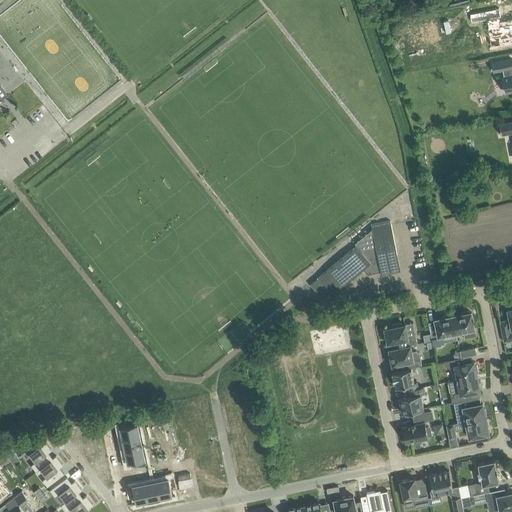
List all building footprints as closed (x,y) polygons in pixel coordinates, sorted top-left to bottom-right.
[(511,14),(511,4),(456,16),(457,24),(468,23),(473,45),(493,40),(495,50),(511,46),(511,30),(509,31),(507,15),(511,14)] [(495,58),(462,64),(465,79),(477,76),(483,104),(511,98),(511,73),(499,76),(495,58)] [(511,121),(499,124),(502,134),(511,132),(511,121)] [(397,254),(391,220),(371,224),(376,247),(365,249),(362,251),(357,245),(310,284),(322,298),(330,292),(332,295),(364,269),(368,274),(397,268),(394,254),(397,254)] [(511,308),(508,309),(510,320),(508,320),(500,321),(501,322),(500,322),(504,341),(511,339),(511,308)] [(469,312),(469,310),(461,312),(461,314),(453,315),(456,332),(464,330),(465,337),(476,335),(471,312),(469,312)] [(450,316),(450,314),(442,316),(442,317),(435,319),(438,332),(431,333),(432,340),(432,341),(433,346),(434,347),(441,345),(440,339),(444,339),(443,335),(456,332),(453,315),(450,316)] [(402,324),(401,322),(392,324),(393,326),(385,328),(385,329),(383,330),(385,337),(387,336),(388,342),(394,341),(396,347),(411,344),(418,343),(416,334),(408,335),(405,324),(402,324)] [(431,333),(424,334),(425,341),(432,340),(431,333)] [(412,351),(411,344),(396,347),(389,349),(390,350),(388,351),(389,358),(391,357),(393,364),(404,362),(406,369),(411,367),(422,365),(420,356),(419,352),(416,350),(412,351)] [(461,357),(463,357),(477,354),(475,347),(460,350),(461,357)] [(464,363),(463,357),(461,357),(444,361),(444,364),(454,371),(456,379),(454,380),(477,375),(477,372),(479,372),(477,365),(475,365),(474,361),(464,363)] [(414,381),(411,367),(406,369),(397,370),(396,370),(396,371),(392,372),(394,381),(395,381),(396,386),(406,384),(407,390),(410,390),(419,388),(419,387),(417,381),(414,381)] [(452,402),(472,398),(470,392),(480,390),(477,375),(454,380),(456,391),(451,398),(452,402)] [(402,412),(424,408),(421,394),(425,393),(424,386),(419,387),(419,388),(410,390),(411,395),(399,397),(400,398),(398,400),(399,405),(401,406),(402,412)] [(473,405),(472,398),(452,402),(454,402),(455,409),(458,422),(466,421),(486,416),(485,415),(487,414),(486,408),(484,408),(483,403),(473,405)] [(172,421),(174,428),(191,424),(191,421),(206,418),(204,408),(185,412),(186,418),(172,421)] [(426,427),(425,420),(433,418),(431,411),(414,414),(415,422),(416,422),(416,424),(403,426),(405,434),(405,435),(405,438),(406,439),(406,441),(427,437),(428,437),(428,435),(431,434),(429,426),(426,427)] [(486,419),(486,416),(466,421),(469,437),(489,433),(488,425),(489,425),(488,419),(486,419)] [(131,425),(118,428),(121,439),(142,434),(138,417),(129,419),(131,425)] [(449,438),(457,437),(454,423),(446,424),(449,438)] [(435,433),(443,431),(442,425),(434,426),(435,433)] [(142,434),(121,439),(123,451),(144,446),(142,434)] [(187,450),(188,454),(201,451),(200,447),(210,445),(208,435),(191,438),(193,448),(187,450)] [(35,470),(50,459),(45,452),(49,448),(43,441),(28,452),(35,461),(31,464),(35,470)] [(144,446),(123,451),(126,462),(138,459),(139,466),(148,464),(144,446)] [(46,486),(62,475),(57,466),(61,463),(55,456),(39,468),(45,476),(42,478),(46,486)] [(482,481),(468,484),(471,495),(472,495),(486,492),(490,491),(488,483),(499,481),(497,473),(498,473),(497,468),(496,468),(495,460),(479,464),(482,481)] [(200,461),(187,464),(188,468),(199,466),(203,485),(215,483),(211,463),(201,465),(200,461)] [(0,477),(3,481),(0,483),(0,501),(13,490),(10,487),(20,478),(11,468),(0,477)] [(449,493),(449,490),(453,490),(449,470),(430,474),(430,477),(428,478),(432,497),(432,494),(440,492),(440,495),(449,493)] [(171,476),(157,479),(160,498),(171,496),(169,489),(174,488),(171,476)] [(418,494),(415,479),(415,477),(400,480),(404,497),(414,495),(416,507),(430,504),(427,492),(418,494)] [(69,498),(80,490),(74,481),(70,484),(65,478),(50,488),(55,494),(63,489),(69,498)] [(157,479),(145,482),(148,500),(160,498),(157,479)] [(145,482),(131,484),(133,494),(139,493),(141,502),(148,500),(145,482)] [(372,497),(366,498),(369,509),(375,508),(373,501),(387,498),(389,507),(394,506),(389,484),(376,488),(376,487),(370,488),(372,497)] [(500,509),(501,510),(511,507),(511,492),(506,494),(505,488),(490,491),(486,492),(472,495),(473,501),(471,505),(488,501),(490,511),(500,509)] [(82,500),(78,494),(77,493),(62,504),(67,511),(68,511),(75,508),(77,511),(84,511),(93,506),(86,497),(82,500)] [(472,495),(471,495),(462,497),(464,507),(470,506),(471,505),(473,501),(472,495)] [(464,511),(464,507),(462,497),(452,499),(454,511),(464,511)] [(11,511),(21,511),(26,509),(20,502),(10,510),(11,511)] [(320,502),(305,505),(306,511),(331,511),(328,511),(322,511),(320,504),(320,502)]
